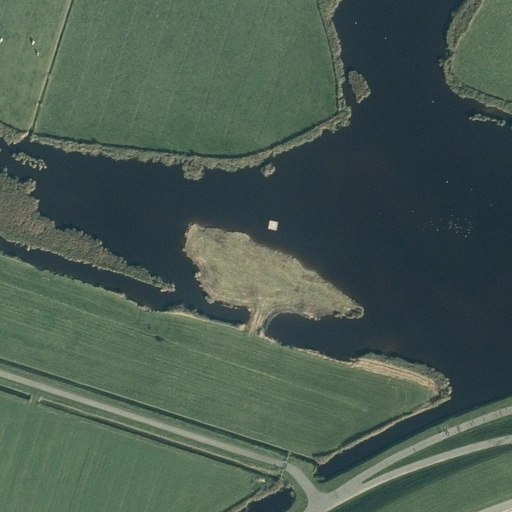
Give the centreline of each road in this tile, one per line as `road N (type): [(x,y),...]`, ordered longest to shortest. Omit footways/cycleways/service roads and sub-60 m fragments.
road 1 (unclassified): [(319,511),(283,465),(0,373)]
road 2 (unclassified): [(511,414),(400,460),(331,503)]
road 3 (unclassified): [(511,443),(331,503)]
